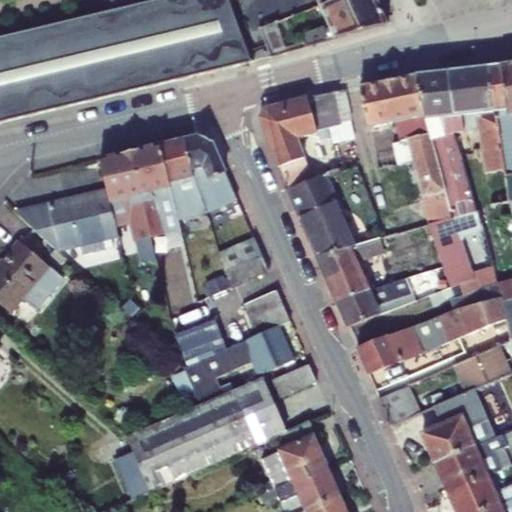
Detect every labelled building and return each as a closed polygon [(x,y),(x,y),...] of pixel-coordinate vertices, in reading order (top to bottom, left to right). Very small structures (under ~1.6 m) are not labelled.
[(106,0),(109,12),(0,39),(0,126),(245,65),(235,35),(227,14),(222,0),(157,0),(131,7),(129,0),(106,0)] [(339,0),(315,10),(320,21),(296,28),(303,51),(382,29),(369,0),(339,0)] [(339,0),(310,0),(315,10),(339,0)] [(247,7),(227,14),(235,35),(254,28),(247,7)] [(283,54),(272,22),(254,28),(264,59),(283,54)] [(264,59),(254,28),(235,35),(245,65),(264,59)] [(511,63),(498,66),(504,108),(505,118),(510,117),(511,116),(511,63)] [(498,66),(485,68),(493,118),(500,116),(499,108),(504,108),(498,66)] [(447,74),(454,118),(477,114),(479,129),(483,154),(490,153),(492,163),(485,164),(492,206),(507,201),(503,178),(493,118),(485,68),(447,74)] [(447,74),(418,79),(426,127),(444,198),(450,218),(451,218),(473,211),(462,162),(454,164),(446,134),(443,120),(452,119),(454,118),(447,74)] [(426,127),(418,79),(362,89),(370,129),(414,118),(418,135),(410,137),(428,202),(444,198),(426,127)] [(309,102),(316,130),(345,123),(337,94),(309,102)] [(309,102),(261,115),(290,192),(318,183),(299,137),(317,132),(316,130),(309,102)] [(500,116),(493,118),(503,178),(511,175),(511,130),(510,117),(505,118),(504,108),(499,108),(500,116)] [(452,119),(455,133),(479,129),(477,114),(454,118),(452,119)] [(446,134),(455,133),(452,119),(443,120),(446,134)] [(189,143),(198,173),(208,170),(212,180),(219,178),(230,205),(242,201),(213,135),(189,143)] [(168,150),(178,190),(184,215),(196,211),(189,187),(201,183),(198,173),(189,143),(168,150)] [(168,150),(137,157),(158,241),(175,237),(166,200),(158,202),(156,195),(178,190),(168,150)] [(137,157),(107,164),(115,194),(118,204),(140,199),(142,207),(133,209),(142,243),(137,245),(142,267),(164,262),(158,241),(137,157)] [(511,175),(503,178),(507,201),(511,199),(511,175)] [(318,183),(290,192),(300,220),(304,229),(340,216),(327,180),(318,183)] [(115,194),(20,219),(58,252),(126,235),(118,204),(115,194)] [(426,226),(452,294),(462,291),(465,299),(479,294),(496,287),(494,281),(477,287),(461,246),(482,239),(473,211),(451,218),(450,218),(426,226)] [(353,249),(340,216),(304,229),(318,260),(353,249)] [(461,246),(477,287),(494,281),(482,239),(461,246)] [(261,240),(225,256),(236,291),(276,274),(261,240)] [(329,285),(360,272),(355,261),(383,251),(379,241),(353,249),(318,260),(329,285)] [(57,270),(27,246),(0,279),(0,300),(20,317),(57,270)] [(360,272),(329,285),(335,298),(339,308),(370,294),(360,272)] [(277,333),(298,324),(277,277),(241,292),(263,338),(277,333)] [(370,294),(339,308),(350,331),(380,317),(415,306),(406,283),(370,294)] [(457,305),(460,315),(500,300),(496,287),(479,294),(465,299),(466,301),(457,305)] [(388,340),(361,354),(370,376),(399,361),(400,365),(470,340),(477,359),(503,348),(511,343),(511,302),(502,305),(500,300),(460,315),(461,316),(388,340)] [(263,338),(220,356),(221,361),(227,359),(229,363),(252,353),(262,378),(291,366),(284,351),(277,333),(263,338)] [(0,347),(0,364),(8,355),(0,347)] [(467,394),(469,393),(476,390),(511,373),(511,367),(503,348),(477,359),(456,368),(467,394)] [(256,364),(221,377),(226,391),(261,378),(256,364)] [(316,366),(276,383),(283,400),(323,382),(316,366)] [(189,420),(137,443),(149,468),(165,501),(285,448),(295,443),(275,404),(264,381),(187,416),(189,420)] [(412,387),(380,400),(393,427),(423,413),(412,387)] [(425,434),(438,465),(491,441),(497,438),(476,390),(469,393),(467,394),(436,408),(443,426),(425,434)] [(491,441),(438,465),(449,492),(489,475),(505,468),(498,453),(511,447),(511,431),(497,438),(491,441)] [(256,497),(260,509),(331,478),(312,435),(295,443),(285,448),(289,457),(265,468),(274,490),(256,497)] [(149,468),(131,475),(146,510),(165,501),(149,468)] [(489,475),(449,492),(457,511),(480,511),(511,498),(511,485),(496,492),(489,475)] [(261,511),(279,511),(282,511),(295,511),(305,508),(306,511),(329,511),(344,506),(331,478),(260,509),(261,511)] [(511,511),(511,498),(480,511),(511,511)]
